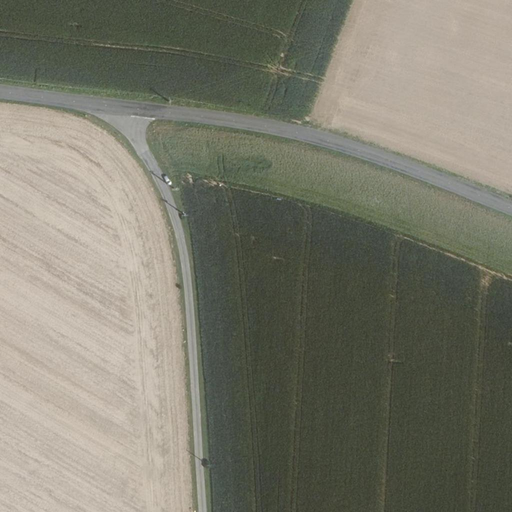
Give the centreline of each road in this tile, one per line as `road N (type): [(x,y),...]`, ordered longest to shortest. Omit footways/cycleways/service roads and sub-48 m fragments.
road 1 (tertiary): [(511,208),(287,131),(0,90)]
road 2 (track): [(129,108),(183,250),(202,511)]
